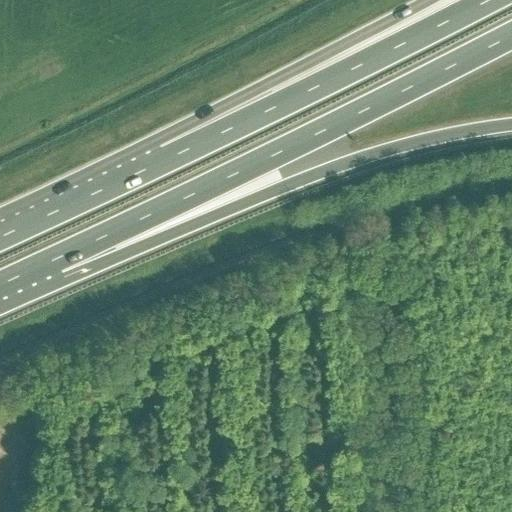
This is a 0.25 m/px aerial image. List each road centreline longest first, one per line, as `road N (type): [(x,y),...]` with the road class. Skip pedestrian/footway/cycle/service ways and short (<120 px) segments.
road 1 (trunk): [(56,258),(511,37)]
road 2 (trunk): [(56,258),(362,157),(511,127)]
road 3 (trunk): [(489,0),(163,163)]
road 4 (trunk): [(433,0),(163,163)]
road 5 (track): [(387,232),(400,511)]
road 6 (trunk): [(163,163),(0,237)]
